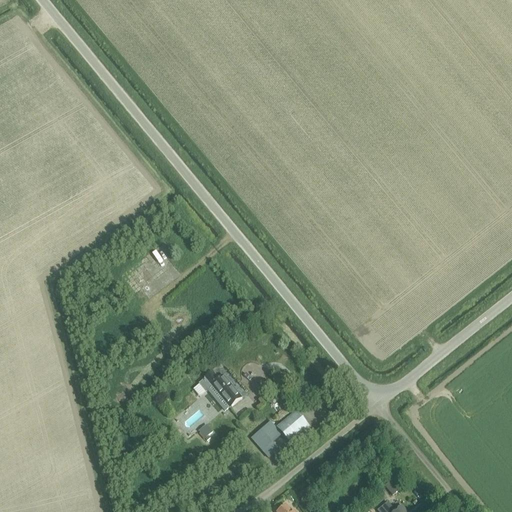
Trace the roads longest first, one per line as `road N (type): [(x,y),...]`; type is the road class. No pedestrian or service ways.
road 1 (unclassified): [(375,405),(41,0)]
road 2 (unclassified): [(375,405),(511,297)]
road 3 (unclassified): [(238,511),(375,405)]
road 4 (unclassified): [(465,511),(375,405)]
